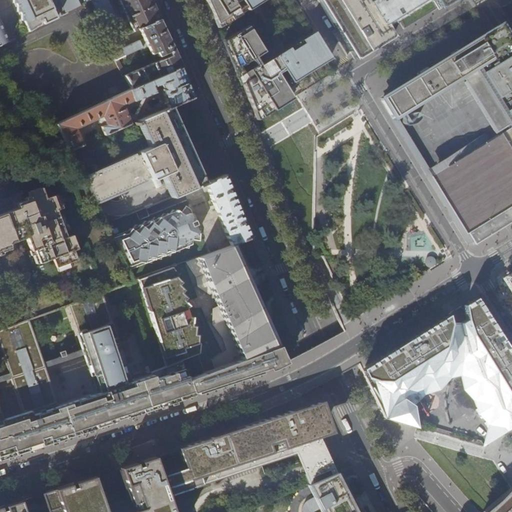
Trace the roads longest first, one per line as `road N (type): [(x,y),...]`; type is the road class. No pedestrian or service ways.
road 1 (residential): [(0,482),(274,388),(475,270)]
road 2 (residential): [(173,0),(287,278),(382,474)]
road 3 (residential): [(475,270),(354,76),(477,0)]
